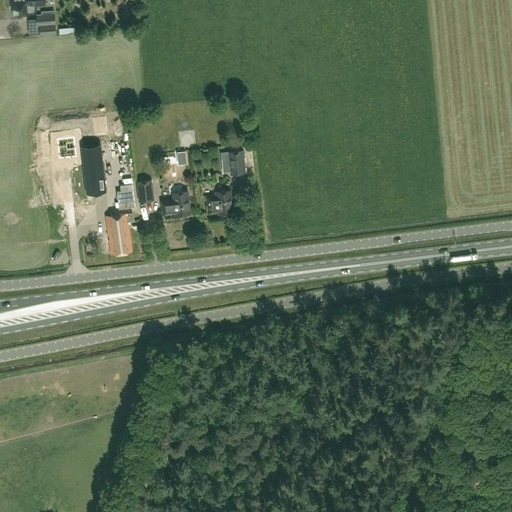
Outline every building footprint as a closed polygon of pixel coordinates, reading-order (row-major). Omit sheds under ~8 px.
[(29,13),(33,12),(35,10),(35,5),(45,5),(44,0),(10,0),(11,7),(12,7),(13,13),(20,13),(20,16),(29,15),(29,13)] [(36,15),(37,19),(27,19),(28,27),(32,27),(33,34),(40,33),(40,35),(55,34),(54,14),(47,15),(47,14),(36,15)] [(105,116),(93,117),(95,134),(107,133),(105,116)] [(75,135),(59,136),(61,155),(77,154),(75,135)] [(100,144),(81,146),(87,193),(105,191),(100,144)] [(231,174),(245,172),(242,150),(228,152),(231,174)] [(105,177),(106,191),(121,190),(120,177),(105,177)] [(139,201),(153,200),(151,180),(137,182),(139,201)] [(138,207),(135,183),(123,185),(124,191),(120,191),(122,209),(138,207)] [(175,215),(190,213),(187,190),(172,192),(173,199),(161,201),(162,215),(175,213),(175,215)] [(218,214),(233,213),(230,190),(215,192),(215,194),(206,196),(208,213),(217,212),(218,214)] [(74,221),(86,220),(85,195),(73,195),(74,221)] [(128,221),(133,221),(132,212),(106,216),(111,254),(132,251),(128,221)]
